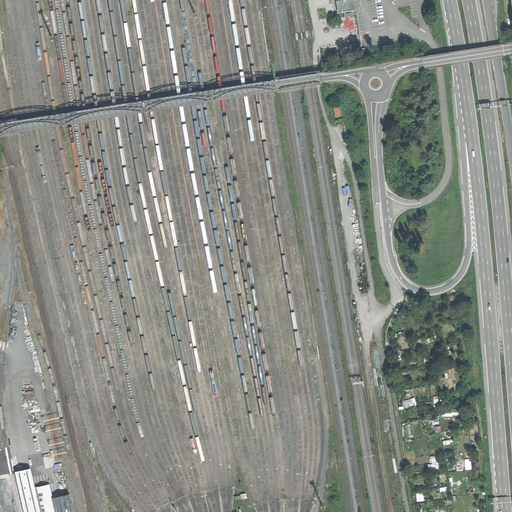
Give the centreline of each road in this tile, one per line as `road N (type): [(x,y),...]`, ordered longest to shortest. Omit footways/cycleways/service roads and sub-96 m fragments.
road 1 (trunk): [(471,135),(462,157),(466,265),(449,286),(413,288),(390,252),(381,94)]
road 2 (trunk): [(471,135),(504,511)]
road 3 (trunk): [(511,367),(468,0)]
road 4 (tertiary): [(0,128),(333,76)]
road 5 (track): [(382,322),(358,191),(318,86),(316,42)]
road 6 (trunk): [(511,149),(488,13)]
road 7 (trunk): [(450,0),(471,135)]
